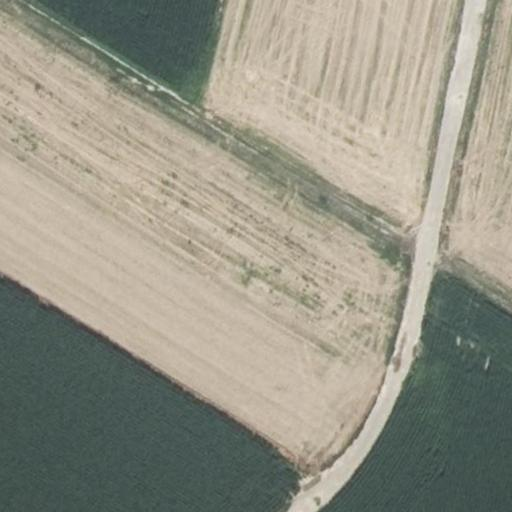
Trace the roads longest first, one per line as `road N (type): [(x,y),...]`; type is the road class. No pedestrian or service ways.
road 1 (track): [(511,308),(22,0)]
road 2 (track): [(310,511),(377,437),(430,255),(483,0)]
